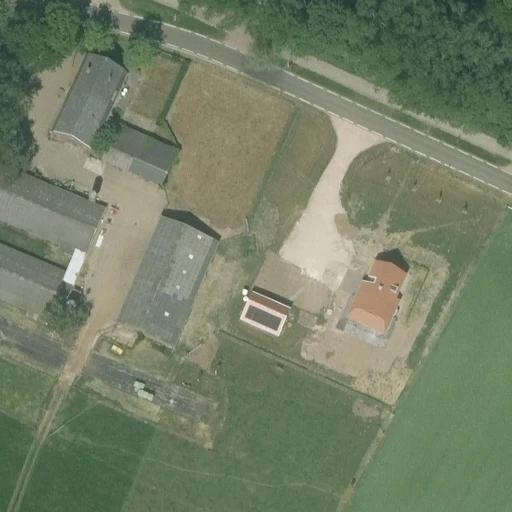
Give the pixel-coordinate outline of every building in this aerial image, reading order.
[(45,40),(0,21),(0,70),(17,78),(14,87),(25,91),(45,40)] [(51,136),(91,154),(126,77),(86,59),(51,136)] [(118,127),(102,164),(160,191),(177,154),(118,127)] [(0,221),(73,252),(85,257),(105,212),(0,167),(0,221)] [(162,222),(117,326),(173,349),(217,245),(162,222)] [(76,281),(64,276),(0,249),(0,303),(57,327),(76,281)] [(85,257),(73,252),(64,276),(76,281),(85,257)] [(353,317),(373,326),(376,318),(391,325),(401,303),(397,301),(408,278),(380,266),(371,287),(367,285),(353,317)] [(284,307),(273,332),(285,338),(297,312),(284,307)]
